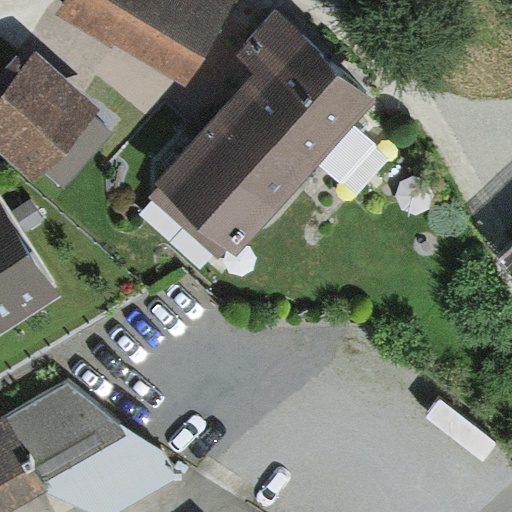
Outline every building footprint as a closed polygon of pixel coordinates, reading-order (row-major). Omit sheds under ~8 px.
[(74,0),(68,12),(184,74),(222,0),(74,0)] [(161,174),(233,238),(362,94),(276,17),(247,49),(262,62),(161,174)] [(43,50),(0,95),(0,132),(30,160),(91,95),(43,50)] [(0,208),(0,309),(46,281),(0,208)] [(119,511),(181,473),(69,379),(0,418),(0,511),(5,511),(46,491),(93,511),(119,511)]
